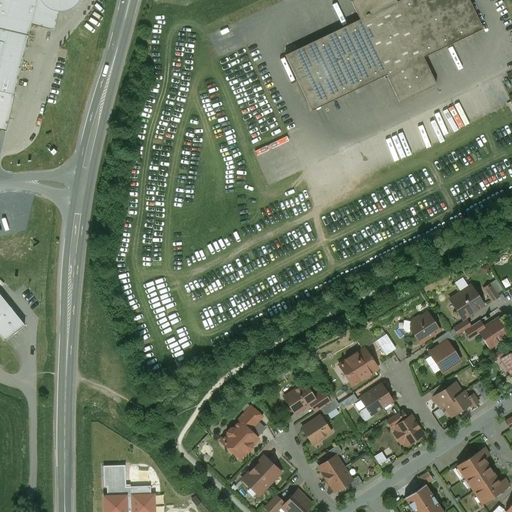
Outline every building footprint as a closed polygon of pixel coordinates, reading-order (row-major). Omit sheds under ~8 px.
[(0,0),(0,91),(14,94),(30,25),(54,31),(57,11),(61,11),(66,10),(71,8),(75,4),(79,1),(78,0),(0,0)] [(358,22),(285,57),(311,112),(385,76),(398,103),(435,86),(422,59),(471,35),(454,0),(402,0),(396,3),(395,0),(356,0),(350,3),(358,22)] [(448,107),(415,120),(424,142),(456,129),(448,107)] [(498,297),(490,284),(483,289),(492,301),(498,297)] [(460,293),(472,313),(483,305),(470,286),(469,286),(470,287),(460,293)] [(0,335),(5,341),(19,330),(25,325),(0,293),(0,335)] [(472,313),(460,293),(450,300),(450,299),(449,300),(462,320),(472,313)] [(431,319),(426,313),(420,318),(419,316),(411,321),(410,329),(412,332),(411,333),(414,337),(415,336),(419,342),(426,338),(438,331),(434,324),(434,322),(433,320),(431,319)] [(509,334),(498,318),(483,328),(478,331),(479,333),(489,348),(509,334)] [(464,330),(470,326),(466,320),(453,328),(458,335),(464,330)] [(478,331),(483,328),(479,321),(470,326),(464,330),(470,340),(479,333),(478,331)] [(362,350),(375,341),(367,328),(353,337),(362,350)] [(446,341),(448,344),(454,341),(448,332),(436,340),(439,345),(446,341)] [(385,335),(375,341),(379,347),(385,343),(387,343),(390,341),(385,335)] [(446,341),(439,345),(436,348),(428,353),(442,373),(460,361),(448,344),(446,341)] [(511,351),(511,346),(510,343),(495,353),(500,361),(501,360),(501,359),(511,351)] [(362,350),(338,365),(340,368),(342,367),(342,371),(348,380),(351,381),(353,384),(363,378),(365,379),(369,377),(369,374),(375,370),(362,350)] [(511,351),(501,359),(501,360),(507,370),(509,369),(511,374),(511,351)] [(440,408),(444,406),(462,393),(455,382),(444,390),(440,384),(429,392),(433,398),(433,397),(435,400),(437,403),(440,408)] [(304,384),(284,397),(290,407),(293,405),(297,412),(309,404),(309,403),(314,400),(313,398),(304,384)] [(381,384),(370,391),(382,408),(392,401),(386,393),(381,384)] [(322,391),(313,398),(314,400),(309,403),(309,404),(314,412),(319,409),(329,402),(322,391)] [(371,414),(382,408),(370,391),(365,394),(360,398),(366,407),(371,415),(371,414)] [(464,392),(462,393),(444,406),(447,411),(451,411),(454,415),(462,410),(469,405),(471,407),(478,403),(473,394),(467,398),(464,392)] [(342,410),(357,400),(353,394),(338,404),(339,406),(342,410)] [(329,402),(319,409),(324,416),(339,406),(338,404),(335,399),(329,402)] [(250,406),(237,420),(239,422),(248,430),(260,417),(261,418),(262,418),(250,406)] [(372,416),(371,414),(371,415),(366,407),(361,411),(361,415),(364,421),(372,416)] [(407,418),(401,410),(386,420),(392,429),(395,428),(394,427),(407,418)] [(320,416),(301,428),(311,442),(318,438),(319,439),(330,432),(320,416)] [(422,435),(413,421),(410,420),(408,421),(407,418),(394,427),(395,428),(406,445),(422,435)] [(239,422),(233,428),(230,428),(226,432),(225,435),(220,441),(239,459),(240,458),(239,457),(244,452),(247,452),(249,450),(251,448),(251,444),(256,439),(257,440),(257,439),(248,430),(239,422)] [(338,445),(325,454),(329,460),(334,456),(334,457),(342,452),(338,445)] [(465,479),(487,464),(483,459),(489,455),(484,448),(456,466),(465,479)] [(374,454),(381,465),(387,461),(381,451),(374,454)] [(252,468),(269,484),(280,472),(263,456),(258,462),(252,468)] [(324,477),(326,480),(344,468),(339,461),(337,460),(334,457),(334,456),(329,460),(319,467),(325,476),(324,477)] [(473,491),(495,477),(487,464),(465,479),(473,491)] [(269,484),(252,468),(247,474),(241,480),(258,495),(269,484)] [(349,476),(344,468),(326,480),(328,483),(329,482),(335,492),(346,485),(350,482),(350,481),(348,478),(349,476)] [(417,479),(422,486),(424,484),(432,479),(428,472),(417,479)] [(346,485),(349,491),(362,483),(358,476),(350,481),(350,482),(346,485)] [(495,477),(473,491),(482,504),(510,486),(505,478),(498,482),(495,477)] [(442,511),(434,499),(424,484),(422,486),(404,498),(413,511),(442,511)] [(156,511),(156,493),(151,493),(150,486),(130,487),(130,494),(104,495),(104,511),(156,511)] [(304,497),(297,491),(282,507),(287,511),(303,511),(310,505),(303,498),(304,497)] [(275,495),(263,508),(267,511),(276,511),(277,511),(275,509),(282,501),(275,495)]
